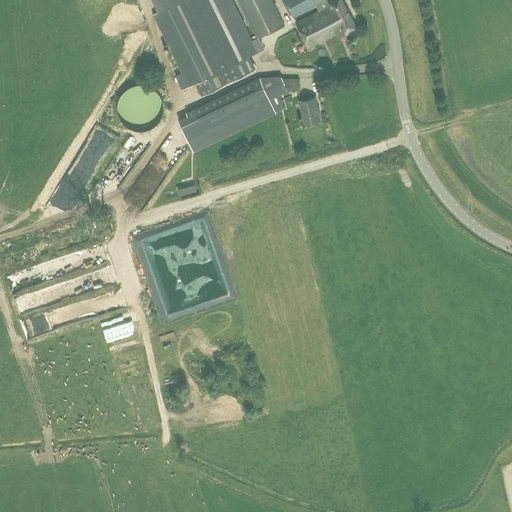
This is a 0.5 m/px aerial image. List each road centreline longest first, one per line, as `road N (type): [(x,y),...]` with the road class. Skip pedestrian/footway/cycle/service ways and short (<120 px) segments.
road 1 (unknown): [(141,0),(181,95),(211,98),(258,67),(351,67),(396,58)]
road 2 (tertiary): [(511,249),(437,193),(413,148),(384,0)]
